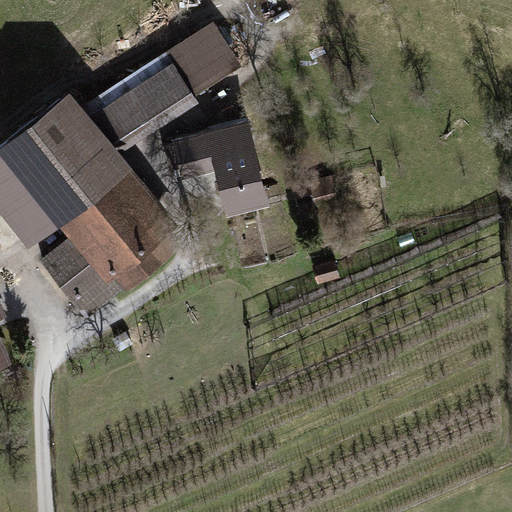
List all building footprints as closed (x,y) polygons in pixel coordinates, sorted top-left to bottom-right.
[(208,21),(166,51),(194,89),(236,60),(208,21)] [(166,51),(85,109),(112,148),(194,89),(166,51)] [(76,98),(0,151),(0,209),(26,245),(63,218),(74,235),(47,254),(85,306),(178,239),(112,148),(85,109),(76,98)] [(243,120),(177,137),(185,169),(219,161),(231,207),(262,199),(243,120)] [(337,171),(315,177),(320,195),(342,189),(337,171)] [(335,256),(312,263),(318,282),(340,276),(335,256)]
